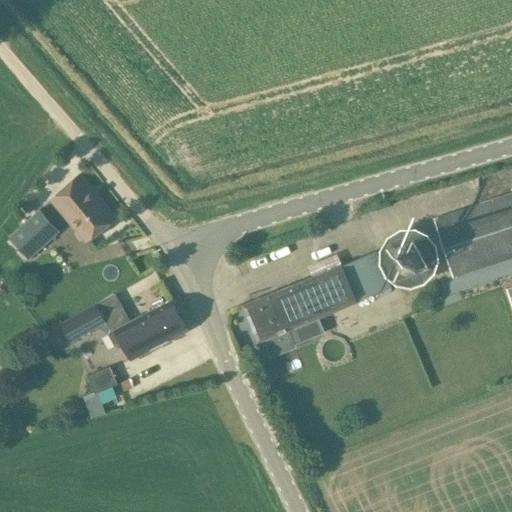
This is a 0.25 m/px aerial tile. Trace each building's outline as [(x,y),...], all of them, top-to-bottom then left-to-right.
[(51,199),(86,241),(113,218),(78,176),(51,199)] [(455,186),(458,196),(487,188),(484,178),(455,186)] [(453,277),(456,288),(476,282),(472,270),(511,257),(511,194),(433,219),(452,277),(453,277)] [(34,234),(49,221),(39,210),(9,237),(28,258),(43,244),(34,234)] [(396,285),(409,287),(424,283),(433,274),(438,260),(436,245),(426,234),(415,228),(400,229),(387,237),(379,250),(379,264),(384,275),(396,285)] [(263,339),(271,358),(296,347),(289,329),(356,302),(355,301),(388,287),(374,253),(341,266),(341,265),(242,305),(257,342),(263,339)] [(118,335),(130,360),(186,331),(170,301),(130,322),(115,293),(60,322),(70,342),(107,323),(110,328),(107,330),(111,339),(118,335)] [(87,375),(95,393),(117,384),(110,366),(87,375)]
